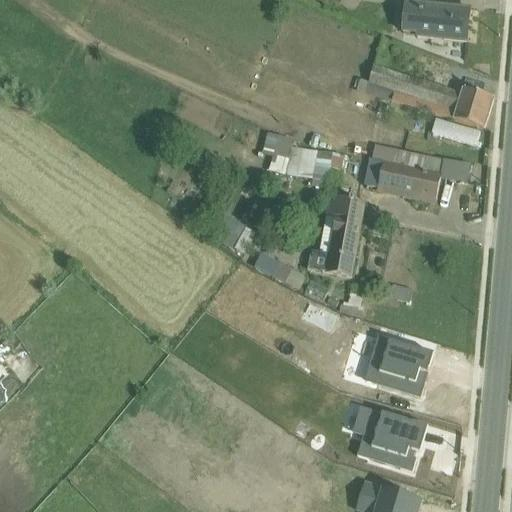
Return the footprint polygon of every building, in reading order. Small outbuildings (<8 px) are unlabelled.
[(405,5),(402,36),(416,37),(416,40),(467,45),(471,12),(405,5)] [(365,97),(392,105),(393,104),(485,132),(495,102),(457,90),(456,92),(383,70),(385,62),(378,59),(369,85),(365,97)] [(360,82),(356,94),(365,97),(369,85),(360,82)] [(280,139),(269,173),(311,181),(310,186),(338,192),(341,175),(346,176),(349,158),(292,148),(293,141),(280,139)] [(376,149),(372,165),(442,178),(441,182),(468,186),(471,167),(376,149)] [(370,164),(365,188),(437,203),(441,182),(442,178),(372,165),(370,164)] [(312,254),(308,273),(353,281),(366,206),(329,199),(320,256),(312,254)] [(224,217),(218,228),(240,240),(246,228),(224,217)] [(268,258),(259,275),(273,282),(274,280),(300,293),(307,279),(268,258)] [(311,284),(306,294),(324,305),(329,293),(311,284)] [(396,287),(393,301),(409,304),(411,291),(396,287)] [(341,308),(340,316),(363,320),(365,311),(361,310),(365,290),(352,288),(349,306),(344,305),(344,308),(341,308)] [(228,289),(182,350),(185,353),(187,352),(189,354),(187,357),(224,382),(268,318),(228,289)] [(304,380),(290,408),(329,428),(343,399),(304,380)] [(97,431),(117,447),(150,402),(130,387),(97,431)] [(211,446),(192,484),(204,489),(242,508),(245,501),(253,504),(259,491),(252,487),(275,439),(240,422),(225,453),(211,446)] [(302,483),(291,511),(318,511),(329,484),(306,476),(303,484),(302,483)]
